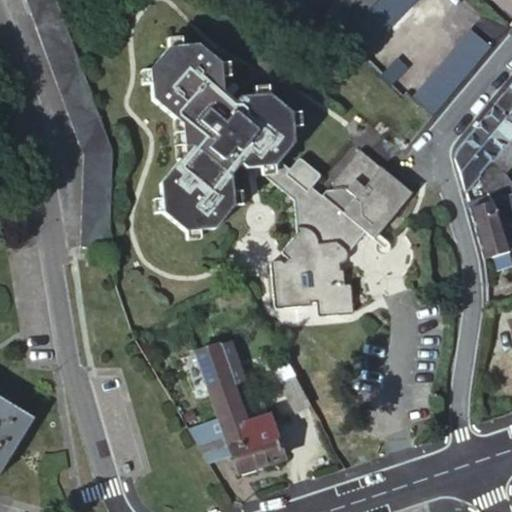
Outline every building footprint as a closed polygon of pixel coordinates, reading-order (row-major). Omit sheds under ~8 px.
[(57,0),(27,0),(58,88),(81,156),(80,244),(89,244),(89,264),(106,264),(108,211),(110,154),(94,102),(62,14),(57,0)] [(251,0),(304,41),(323,18),(299,0),(251,0)] [(338,0),(323,18),(344,37),(376,0),(338,0)] [(380,0),(346,39),(365,56),(413,0),(380,0)] [(411,97),(419,104),(432,115),(487,46),(466,27),(411,97)] [(287,264),(284,267),(274,272),(270,273),(274,312),(277,313),(310,309),(309,306),(316,305),(317,317),(320,319),(353,315),(355,311),(353,287),(352,286),(346,286),(343,271),(340,272),(340,264),(347,261),(349,256),(344,249),(353,240),(356,241),(366,231),(376,240),(406,207),(415,196),(361,153),(334,186),(334,193),(327,194),(323,199),(312,191),(321,179),(300,161),(290,173),(278,164),(292,147),(288,117),(263,98),(233,101),(229,107),(217,98),(213,68),(190,49),(162,54),(144,75),(149,108),(179,132),(184,159),(162,190),(168,221),(190,237),(221,232),(237,211),(232,179),(240,168),(246,172),(255,168),(259,177),(266,175),(292,205),(297,238),(280,258),(287,264)] [(408,65),(399,54),(379,73),(389,83),(408,65)] [(511,86),(495,107),(511,120),(511,86)] [(406,121),(419,104),(411,97),(406,94),(399,102),(399,103),(404,109),(399,115),(406,121)] [(481,124),(472,134),(497,155),(504,146),(509,141),(511,136),(511,120),(495,107),(481,124)] [(497,155),(472,134),(457,153),(456,154),(456,155),(455,156),(455,157),(455,158),(454,159),(454,160),(454,161),(467,206),(476,203),(471,186),(477,180),(493,160),(497,155)] [(504,146),(497,155),(497,156),(510,166),(511,164),(511,143),(509,141),(504,146)] [(511,185),(493,160),(477,180),(489,206),(511,197),(511,185)] [(484,260),(484,262),(511,253),(510,248),(511,246),(511,228),(505,224),(499,226),(489,206),(470,213),(471,217),(484,260)] [(271,266),(270,273),(274,272),(284,267),(281,265),(271,266)] [(194,355),(212,408),(218,423),(219,424),(241,415),(231,387),(241,383),(227,345),(217,349),(216,348),(194,355)] [(288,365),(274,373),(297,415),(310,407),(288,365)] [(0,454),(22,421),(0,406),(0,454)] [(245,427),(241,415),(219,424),(218,423),(212,408),(181,419),(211,468),(235,460),(241,477),(245,475),(246,479),(259,474),(258,471),(285,462),(270,419),(245,427)]
